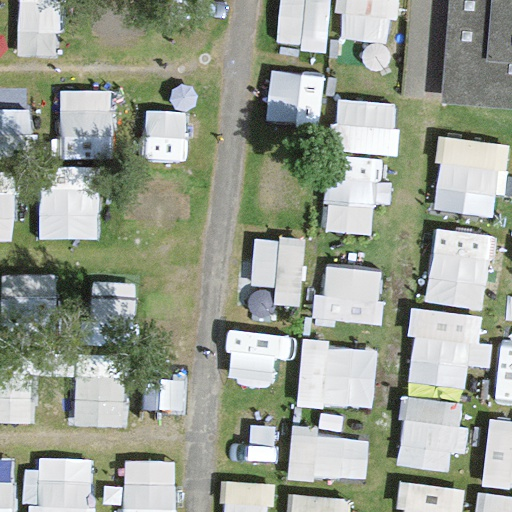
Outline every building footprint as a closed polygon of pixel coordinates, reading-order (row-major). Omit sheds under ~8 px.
[(22,0),(21,43),(61,44),(62,0),(22,0)] [(92,0),(94,28),(149,25),(147,0),(92,0)] [(335,34),(334,52),(385,55),(388,0),(280,0),(278,30),(335,34)] [(511,0),(439,0),(430,112),(511,119),(511,0)] [(266,102),(317,113),(326,70),(275,60),(266,102)] [(185,146),(188,79),(155,77),(152,144),(185,146)] [(335,89),(334,140),(395,141),(396,90),(335,89)] [(118,140),(116,93),(70,95),(72,142),(118,140)] [(0,132),(28,138),(35,101),(0,94),(0,132)] [(430,197),(499,206),(507,134),(439,126),(430,197)] [(259,147),(259,200),(310,200),(310,147),(259,147)] [(325,219),(375,223),(380,160),(330,156),(325,219)] [(0,173),(0,230),(7,232),(15,176),(0,173)] [(92,228),(94,185),(39,184),(37,226),(92,228)] [(498,288),(509,229),(423,212),(411,270),(498,288)] [(250,228),(247,289),(300,292),(303,231),(250,228)] [(379,312),(383,258),(310,254),(306,307),(379,312)] [(54,261),(0,262),(0,302),(1,328),(56,326),(54,261)] [(91,272),(89,314),(131,317),(133,274),(91,272)] [(404,362),(476,372),(486,307),(414,296),(404,362)] [(511,319),(500,319),(496,389),(511,389),(511,319)] [(300,393),(361,397),(365,335),(304,331),(300,393)] [(49,353),(0,354),(0,413),(52,412),(49,353)] [(123,363),(75,362),(74,414),(122,415),(123,363)] [(395,444),(456,455),(467,393),(405,383),(395,444)] [(511,454),(511,398),(488,398),(486,453),(511,454)] [(293,420),(292,465),(366,467),(368,422),(293,420)] [(24,511),(89,511),(92,447),(27,445),(24,511)] [(0,446),(0,511),(13,511),(11,446),(0,446)] [(120,449),(123,511),(176,511),(173,446),(120,449)] [(397,470),(395,511),(450,511),(452,472),(397,470)] [(260,511),(259,471),(225,473),(226,511),(260,511)] [(511,511),(511,482),(475,483),(475,511),(511,511)] [(346,511),(347,485),(290,483),(288,511),(346,511)]
